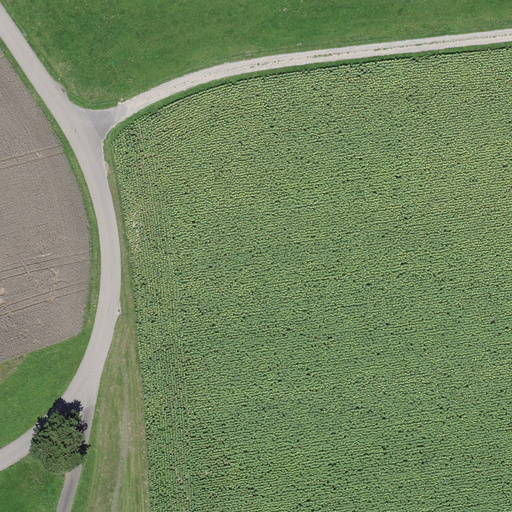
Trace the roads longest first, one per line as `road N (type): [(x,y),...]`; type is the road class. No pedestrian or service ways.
road 1 (unclassified): [(0,15),(80,132),(96,170),(111,236),(112,291),(85,396),(46,433),(0,459)]
road 2 (track): [(511,39),(240,72),(168,90),(80,132)]
